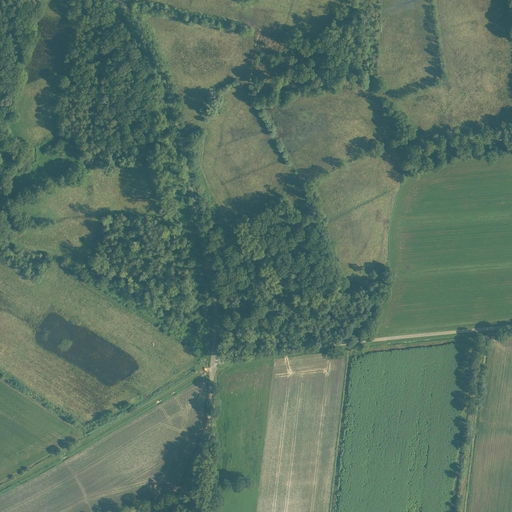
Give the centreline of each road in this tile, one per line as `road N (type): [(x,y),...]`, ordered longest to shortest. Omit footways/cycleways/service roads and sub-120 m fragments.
road 1 (unclassified): [(214,362),(210,275),(165,80),(118,0)]
road 2 (unclassified): [(214,362),(511,325)]
road 3 (track): [(0,488),(213,369)]
road 4 (unclassified): [(173,511),(209,421),(214,362)]
